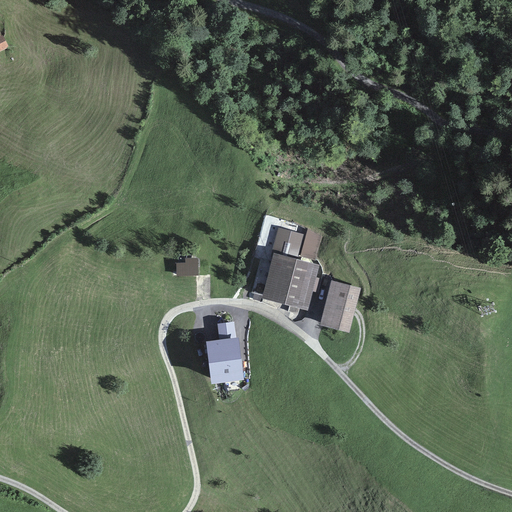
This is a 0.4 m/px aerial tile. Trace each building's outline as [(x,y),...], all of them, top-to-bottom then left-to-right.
[(0,51),(8,47),(0,31),(0,51)] [(306,235),(278,227),(272,250),(298,257),(298,256),(315,260),(322,236),(308,229),(306,235)] [(274,253),(262,298),(308,310),(320,265),(274,253)] [(200,260),(178,261),(179,292),(201,291),(200,260)] [(332,281),(320,325),(349,333),(361,288),(332,281)] [(221,343),(238,340),(235,324),(219,326),(221,343)] [(221,343),(208,344),(213,382),(243,378),(238,340),(221,343)]
